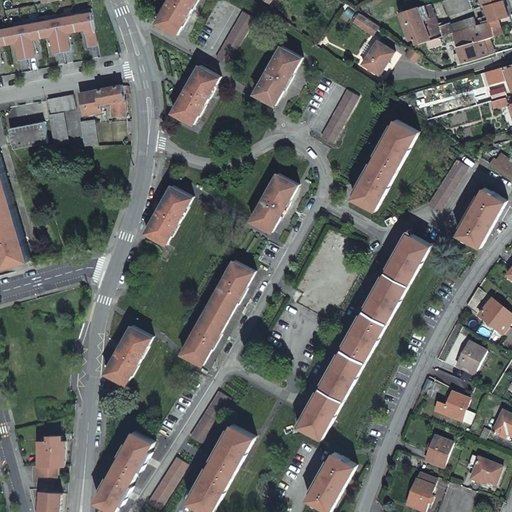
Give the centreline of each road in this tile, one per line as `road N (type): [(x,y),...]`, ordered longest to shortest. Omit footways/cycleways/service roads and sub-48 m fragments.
road 1 (residential): [(511,229),(471,276),(411,391),(365,511)]
road 2 (residential): [(228,363),(290,397),(307,396),(391,240)]
road 3 (tertiary): [(112,272),(96,329),(81,511)]
road 4 (residential): [(316,201),(320,165),(294,139),(224,163),(147,138)]
road 5 (residential): [(228,363),(316,201)]
road 6 (residential): [(134,511),(228,363)]
road 7 (residential): [(511,191),(479,173),(449,222),(422,216),(391,240)]
road 8 (residential): [(0,95),(141,68)]
road 9 (tertiary): [(147,138),(138,202),(112,272)]
